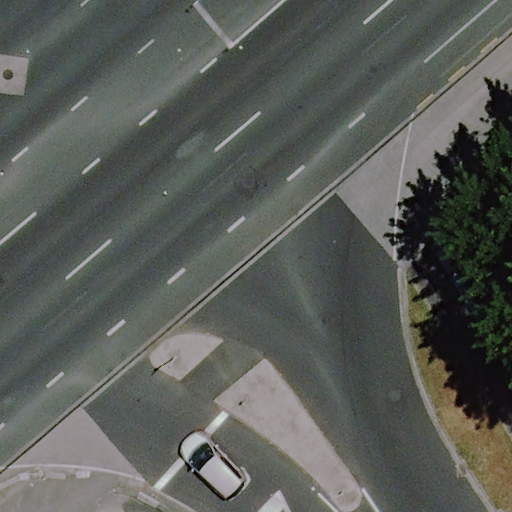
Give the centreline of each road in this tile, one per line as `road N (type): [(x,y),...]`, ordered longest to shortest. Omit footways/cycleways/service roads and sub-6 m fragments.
road 1 (unclassified): [(137,222),(358,511)]
road 2 (secondary): [(391,0),(137,222)]
road 3 (unclassified): [(13,64),(137,222)]
road 4 (secondary): [(137,222),(0,340)]
